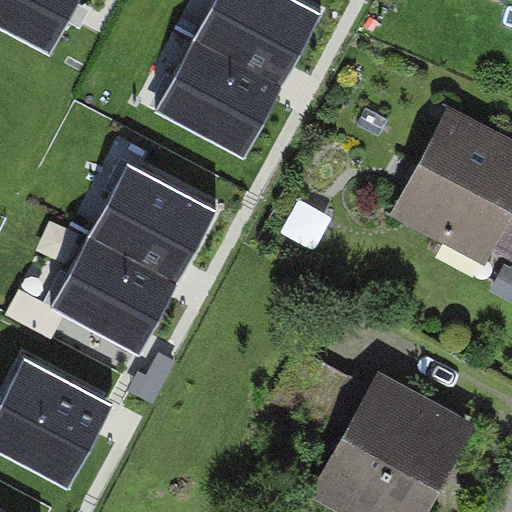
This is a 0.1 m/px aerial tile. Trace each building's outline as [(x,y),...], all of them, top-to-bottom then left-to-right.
[(0,0),(0,7),(30,22),(40,0),(0,0)] [(281,140),(325,54),(217,0),(141,0),(114,57),(281,140)] [(217,0),(325,54),(351,0),(217,0)] [(0,105),(12,83),(0,77),(0,105)] [(511,220),(511,128),(450,97),(389,216),(488,267),(511,220)] [(210,284),(255,198),(88,113),(43,199),(210,284)] [(0,285),(166,371),(210,284),(43,199),(0,283),(0,285)] [(327,511),(434,511),(484,414),(386,364),(314,505),(327,511)]
